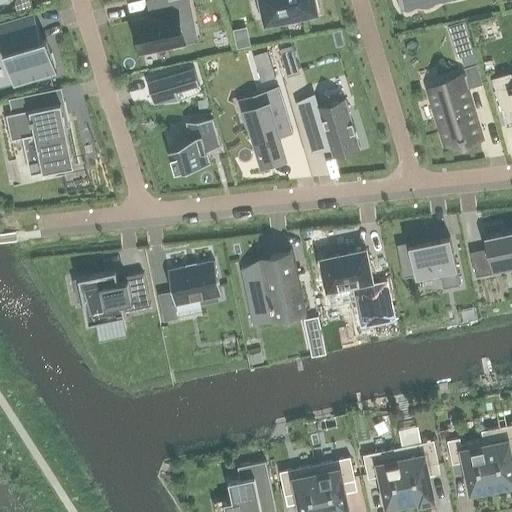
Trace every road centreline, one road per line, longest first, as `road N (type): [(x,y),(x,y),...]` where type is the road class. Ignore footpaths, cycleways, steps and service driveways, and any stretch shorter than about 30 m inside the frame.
road 1 (residential): [(138,215),(413,182)]
road 2 (residential): [(77,0),(138,215)]
road 3 (residential): [(358,0),(413,182)]
